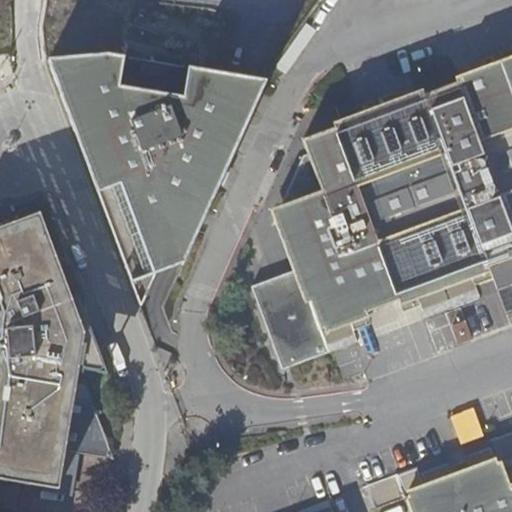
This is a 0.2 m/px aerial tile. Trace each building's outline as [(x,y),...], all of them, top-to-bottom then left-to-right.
[(122,256),(142,308),(158,275),(185,264),(265,81),(187,69),(182,99),(118,89),(122,58),(109,56),(47,62),(55,83),(70,122),(87,165),(105,213),(122,256)] [(465,274),(511,256),(511,59),(296,140),(301,154),(296,156),(273,205),(274,207),(264,210),(286,271),(244,286),(275,369),(322,352),(314,330),(342,319),(409,294),(465,274)] [(85,316),(78,298),(71,301),(66,288),(50,246),(42,225),(39,216),(0,230),(0,482),(59,492),(65,454),(115,462),(98,417),(85,383),(80,388),(76,388),(79,372),(108,377),(85,316)] [(465,274),(409,294),(418,316),(473,296),(465,274)] [(314,330),(322,352),(350,341),(342,319),(314,330)] [(456,451),(465,474),(493,463),(503,490),(511,487),(511,434),(511,430),(456,451)] [(355,488),(364,511),(443,482),(434,458),(355,488)] [(511,511),(511,487),(503,490),(493,463),(465,474),(443,482),(364,511),(355,488),(321,501),(324,511),(511,511)] [(291,511),(324,511),(321,501),(291,511)]
